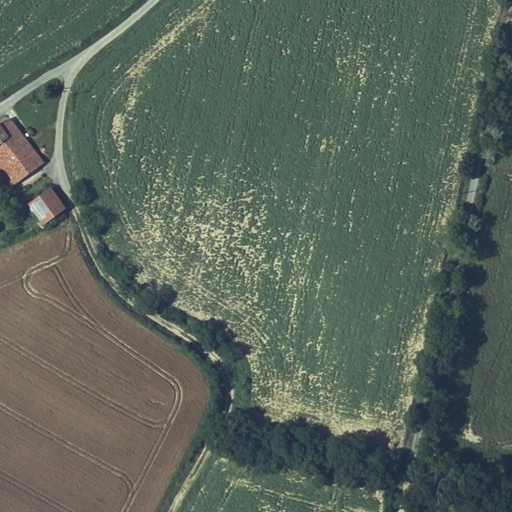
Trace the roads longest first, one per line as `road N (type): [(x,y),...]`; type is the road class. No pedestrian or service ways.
road 1 (track): [(399,511),(511,10)]
road 2 (track): [(170,511),(227,412),(231,381),(218,356),(130,301),(104,270),(88,224)]
road 3 (unclassified): [(88,224),(62,134),(62,95),(78,57)]
